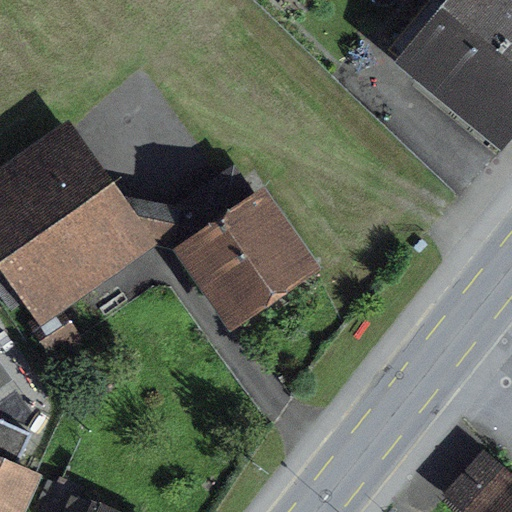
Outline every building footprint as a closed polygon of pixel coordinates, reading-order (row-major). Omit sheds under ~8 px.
[(511,146),(511,0),(455,0),(395,71),(501,160),(511,146)] [(70,125),(0,174),(0,274),(41,332),(158,250),(154,244),(125,202),(70,125)] [(182,252),(173,259),(232,342),(323,278),(264,195),(259,198),(239,171),(176,213),(125,202),(154,244),(182,252)] [(92,355),(72,326),(42,346),(62,375),(92,355)] [(0,511),(24,511),(44,469),(20,458),(32,432),(0,417),(0,511)] [(511,511),(511,467),(483,443),(443,490),(468,511),(511,511)] [(136,511),(94,491),(83,511),(136,511)]
